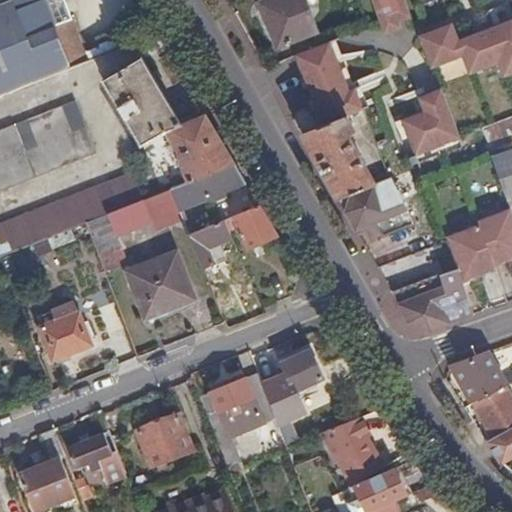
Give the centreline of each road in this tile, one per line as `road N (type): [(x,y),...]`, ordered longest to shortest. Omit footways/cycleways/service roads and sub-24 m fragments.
road 1 (residential): [(352,293),(0,432)]
road 2 (tertiary): [(184,0),(352,293)]
road 3 (tertiary): [(394,365),(439,436),(511,511)]
road 4 (residential): [(394,365),(511,321)]
